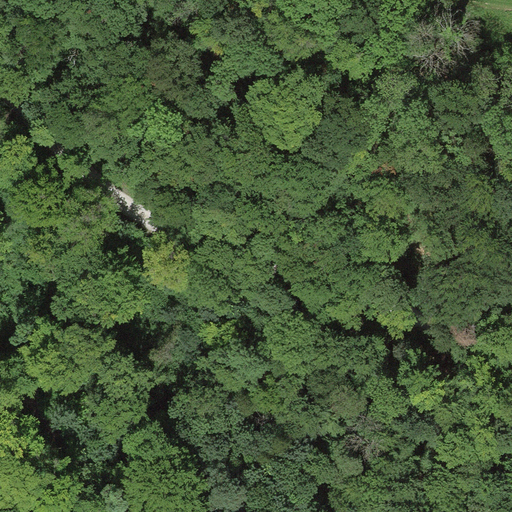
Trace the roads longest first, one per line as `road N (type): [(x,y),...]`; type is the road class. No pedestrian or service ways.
road 1 (track): [(511,353),(171,230),(107,188),(0,79)]
road 2 (track): [(121,511),(0,363)]
road 3 (track): [(511,34),(427,21),(381,0)]
